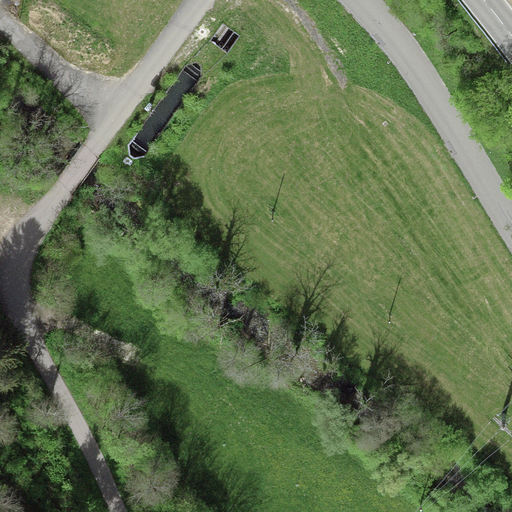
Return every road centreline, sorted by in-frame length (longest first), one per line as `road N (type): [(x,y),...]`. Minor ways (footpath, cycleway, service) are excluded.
road 1 (unclassified): [(194,0),(28,234),(21,261),(115,511)]
road 2 (tertiary): [(362,0),(417,69),(511,223)]
